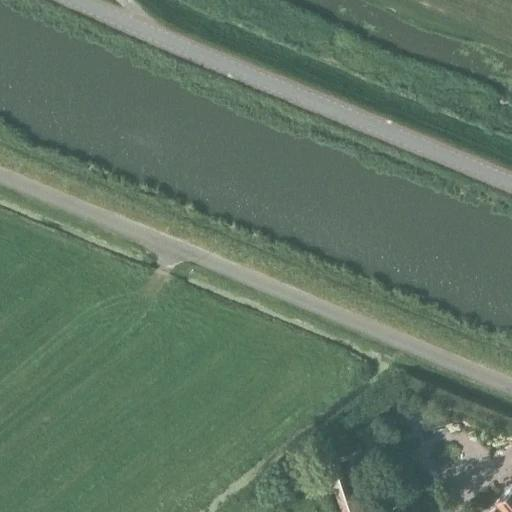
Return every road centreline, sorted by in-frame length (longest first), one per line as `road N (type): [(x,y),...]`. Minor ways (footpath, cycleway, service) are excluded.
road 1 (unclassified): [(511,390),(0,178)]
road 2 (tertiary): [(511,185),(72,0)]
